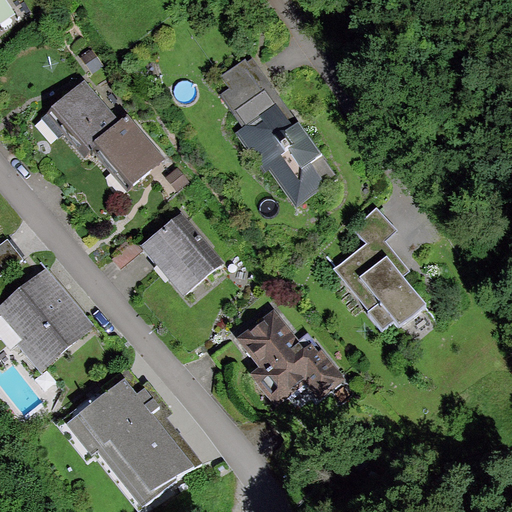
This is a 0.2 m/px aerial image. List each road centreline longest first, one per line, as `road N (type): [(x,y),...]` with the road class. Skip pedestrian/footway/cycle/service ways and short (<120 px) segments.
road 1 (residential): [(0,170),(242,451)]
road 2 (residential): [(270,0),(418,221)]
